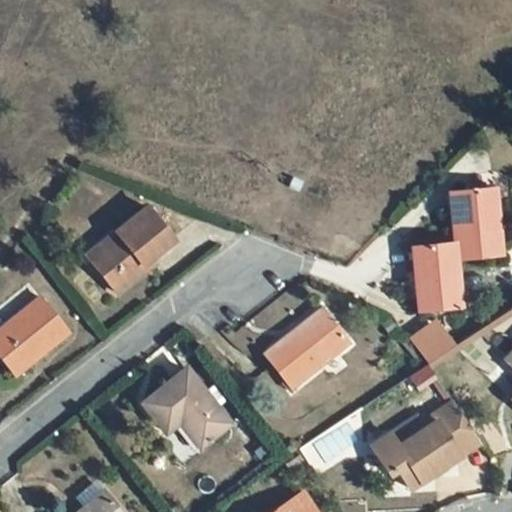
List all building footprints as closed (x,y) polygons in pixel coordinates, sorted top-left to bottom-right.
[(457,214),(452,214),(455,242),(411,247),(418,312),(461,307),(457,260),(502,255),(495,187),(455,191),(457,214)] [(448,192),(452,214),(457,214),(455,191),(448,192)] [(120,238),(92,261),(118,293),(148,268),(143,263),(150,257),(172,239),(146,207),(116,232),(120,238)] [(87,255),(92,261),(120,238),(116,232),(87,255)] [(154,263),(150,257),(143,263),(148,268),(154,263)] [(68,332),(40,297),(0,328),(0,356),(15,375),(68,332)] [(348,341),(322,308),(263,355),(290,388),(348,341)] [(511,395),(509,399),(511,401),(511,349),(503,359),(511,366),(511,395)] [(186,369),(143,403),(166,432),(180,421),(201,447),(230,424),(186,369)] [(511,384),(503,393),(509,399),(511,395),(511,384)] [(396,470),(409,488),(478,442),(452,401),(419,424),(418,424),(422,430),(397,447),(393,441),(389,435),(388,434),(370,446),(389,474),(396,470)] [(393,441),(397,447),(422,430),(418,424),(419,424),(415,418),(389,435),(393,441)] [(327,456),(321,447),(309,456),(315,464),(327,456)] [(299,454),(295,457),(305,469),(308,468),(299,454)] [(295,477),(305,469),(295,457),(286,464),(295,477)] [(83,506),(76,511),(83,511),(105,492),(94,480),(75,497),(83,506)] [(83,511),(121,511),(105,492),(83,511)] [(315,511),(302,492),(271,511),(315,511)]
